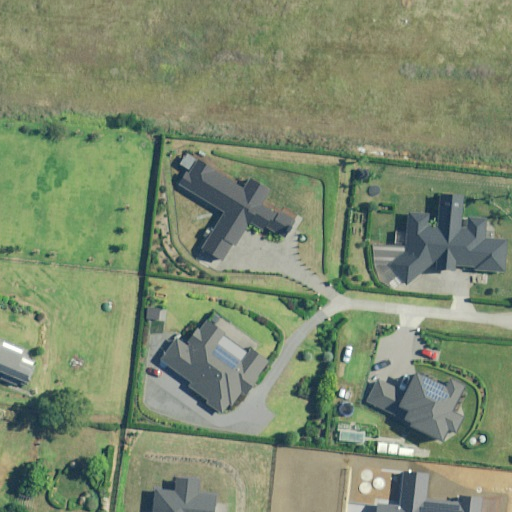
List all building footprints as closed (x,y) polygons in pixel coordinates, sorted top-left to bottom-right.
[(214,168),(197,158),(181,187),(225,213),(203,250),(222,261),(232,244),(235,246),(249,222),(261,230),(263,226),(285,239),(296,221),(279,212),(277,215),(261,205),(270,189),(252,178),(245,189),(213,171),(214,168)] [(408,286),(433,264),(436,263),(437,269),(454,270),(455,265),(474,267),(474,270),(505,273),(508,239),(484,237),(486,219),(463,216),(465,196),(441,194),(438,225),(432,225),(429,213),(409,213),(405,248),(390,267),(408,286)] [(259,345),(212,311),(188,344),(178,337),(161,360),(191,382),(188,386),(208,400),(206,402),(225,416),(242,392),(247,396),(259,379),(257,377),(269,361),(255,351),(259,345)] [(19,376),(27,380),(34,364),(30,363),(31,359),(24,356),(22,359),(20,358),(23,352),(21,351),(22,348),(3,340),(2,343),(0,342),(0,368),(3,370),(2,373),(1,376),(16,383),(18,380),(19,376)] [(446,387),(416,372),(406,393),(379,379),(368,401),(409,422),(408,425),(447,444),(452,434),(457,436),(466,417),(454,411),(466,387),(450,379),(446,387)] [(429,475),(403,473),(400,506),(378,505),(377,511),(480,511),(481,497),(462,496),(461,504),(427,502),(429,475)] [(200,480),(176,477),(175,490),(155,489),(152,511),(215,511),(217,495),(199,493),(200,480)]
